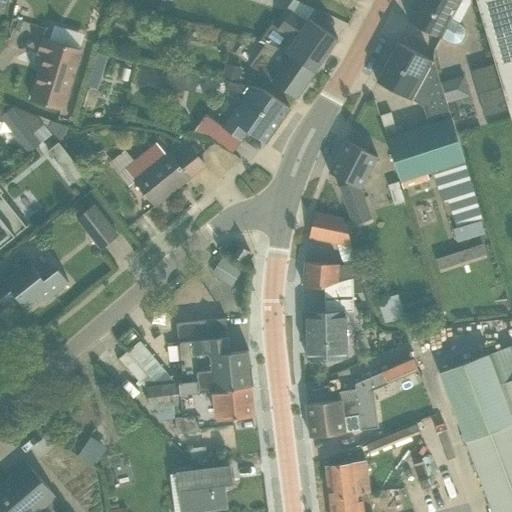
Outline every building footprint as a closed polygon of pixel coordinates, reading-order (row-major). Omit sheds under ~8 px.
[(418,0),(408,20),(448,42),(453,43),(457,43),(461,41),(464,34),(464,30),(462,26),(459,24),(471,2),(467,0),(418,0)] [(511,120),(511,0),(475,0),(494,63),(508,109),(511,120)] [(278,51),(314,71),(337,38),(308,17),(306,20),(290,9),(277,29),(288,36),(278,51)] [(113,27),(125,32),(130,19),(119,14),(113,27)] [(64,110),(82,49),(41,37),(37,53),(44,55),(31,99),(64,110)] [(397,41),(376,80),(421,104),(428,124),(450,117),(446,103),(440,82),(433,61),(397,41)] [(314,71),(278,51),(264,43),(250,64),(296,97),(314,71)] [(222,76),(240,80),(243,67),(225,63),(222,76)] [(484,116),(508,109),(494,63),(470,70),(484,116)] [(164,84),(194,91),(197,75),(168,68),(164,84)] [(440,82),(446,103),(470,96),(463,75),(440,82)] [(248,130),(264,142),(288,107),(264,89),(228,81),(226,90),(243,93),(220,125),(241,140),(248,130)] [(86,93),(83,92),(75,122),(119,114),(125,114),(127,106),(97,97),(99,90),(88,87),(86,93)] [(218,150),(228,136),(191,110),(181,124),(218,150)] [(32,146),(48,132),(35,116),(19,130),(32,146)] [(467,169),(450,117),(428,124),(386,137),(402,189),(429,181),(428,178),(432,177),(433,180),(435,179),(467,169)] [(60,141),(68,129),(51,122),(48,127),(60,141)] [(337,187),(352,226),(372,218),(361,188),(378,157),(345,139),(328,171),(349,182),(337,187)] [(157,144),(126,169),(154,205),(204,164),(189,145),(173,157),(168,151),(165,153),(157,144)] [(483,221),(467,169),(435,179),(447,216),(453,214),(457,227),(453,228),(457,241),(484,233),(481,222),(483,221)] [(383,179),(373,182),(378,202),(388,200),(383,179)] [(394,204),(403,201),(397,181),(388,184),(394,204)] [(0,246),(27,225),(2,193),(5,191),(0,185),(0,246)] [(93,205),(80,215),(104,245),(117,235),(93,205)] [(343,218),(314,212),(308,237),(336,243),(344,265),(304,261),(302,285),(321,287),(324,286),(358,276),(361,275),(343,218)] [(237,248),(229,257),(240,266),(247,256),(237,248)] [(210,273),(230,286),(242,269),(222,256),(210,273)] [(18,299),(27,308),(41,297),(44,300),(68,281),(57,268),(44,278),(29,259),(5,278),(2,275),(0,276),(0,299),(3,303),(10,298),(18,299)] [(303,311),(303,332),(306,332),(307,358),(347,358),(346,310),(353,310),(353,292),(361,292),(358,276),(324,286),(324,311),(303,311)] [(385,323),(405,316),(397,294),(377,301),(385,323)] [(181,394),(251,385),(247,350),(228,352),(225,317),(176,321),(182,381),(177,382),(146,386),(146,388),(147,396),(180,392),(181,394)] [(146,386),(177,382),(139,339),(119,357),(146,388),(146,386)] [(491,511),(511,511),(511,343),(438,372),(463,436),(485,496),(491,511)] [(339,399),(305,403),(309,437),(378,428),(372,389),(417,371),(412,358),(354,382),(355,389),(338,392),(339,399)] [(254,415),(251,385),(181,394),(180,392),(147,396),(148,406),(150,406),(151,410),(156,409),(157,417),(161,417),(162,419),(174,418),(176,433),(200,431),(199,427),(233,423),(232,418),(254,415)] [(371,450),(419,431),(416,421),(368,443),(371,450)] [(21,457),(35,439),(18,425),(4,444),(21,457)] [(70,450),(94,467),(108,447),(91,436),(82,447),(75,442),(70,450)] [(327,466),(330,497),(358,493),(370,492),(367,461),(327,466)] [(0,511),(39,511),(43,509),(56,498),(25,462),(9,475),(7,478),(11,482),(0,491),(0,490),(0,511)] [(163,505),(173,503),(167,465),(157,466),(163,505)] [(198,470),(169,474),(174,511),(179,511),(226,506),(223,482),(231,481),(229,466),(198,470)] [(358,493),(330,497),(332,511),(365,511),(363,500),(359,500),(358,493)]
